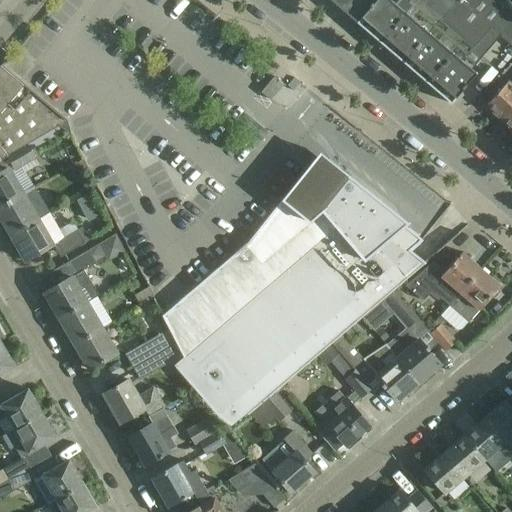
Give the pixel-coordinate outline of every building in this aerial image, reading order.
[(329,0),(356,23),(375,0),(329,0)] [(375,0),(356,23),(403,63),(404,64),(406,65),(415,73),(426,83),(450,104),(463,89),(475,75),(460,61),(490,28),(499,36),(511,22),(511,6),(504,0),(375,0)] [(0,160),(7,156),(28,144),(60,126),(71,135),(71,136),(67,120),(1,65),(0,66),(0,160)] [(277,80),(274,77),(261,92),(270,100),(283,85),(280,82),(277,80)] [(485,106),(501,120),(511,107),(511,86),(507,82),(485,106)] [(511,107),(501,120),(511,130),(511,107)] [(28,144),(7,156),(14,171),(36,159),(28,144)] [(320,153),(248,243),(162,317),(175,342),(183,357),(174,366),(230,430),(408,278),(396,264),(410,252),(409,251),(412,249),(419,243),(421,240),(404,226),(407,223),(348,176),(320,153)] [(88,170),(82,159),(68,167),(74,178),(88,170)] [(8,169),(0,173),(0,207),(23,194),(35,187),(23,166),(14,171),(11,173),(8,169)] [(23,194),(0,207),(0,218),(11,236),(48,213),(50,213),(36,188),(24,195),(23,194)] [(48,213),(11,236),(25,261),(42,251),(56,243),(63,255),(84,243),(77,230),(63,238),(48,213)] [(82,227),(77,230),(84,243),(89,240),(82,227)] [(62,283),(44,293),(59,318),(98,294),(84,270),(97,263),(96,262),(105,256),(99,245),(89,250),(88,250),(69,261),(77,275),(72,277),(62,283)] [(451,301),(480,268),(462,253),(444,272),(433,262),(405,286),(421,300),(428,291),(436,298),(441,292),(451,301)] [(497,289),(500,286),(480,268),(451,301),(472,319),(491,297),(494,300),(501,292),(497,289)] [(153,297),(148,287),(134,295),(140,305),(153,297)] [(411,312),(395,293),(384,303),(400,322),(411,312)] [(98,294),(59,318),(74,344),(101,327),(87,303),(99,296),(98,294)] [(456,343),(440,325),(430,333),(445,351),(456,343)] [(101,327),(74,344),(89,370),(117,353),(101,327)] [(408,346),(397,356),(419,382),(440,364),(417,338),(416,339),(406,327),(398,334),(408,346)] [(125,354),(132,367),(175,342),(168,329),(125,354)] [(397,401),(419,382),(397,356),(385,366),(375,354),(365,362),(345,337),(334,345),(365,380),(374,391),(381,385),(384,389),(385,387),(397,401)] [(0,375),(15,367),(1,342),(0,342),(0,375)] [(175,342),(132,367),(138,379),(162,365),(174,366),(183,357),(175,342)] [(373,392),(374,391),(365,380),(334,345),(334,346),(354,370),(345,378),(355,389),(334,407),(332,404),(320,415),(324,420),(315,428),(335,451),(343,444),(345,446),(369,425),(352,406),(371,389),(373,392)] [(340,354),(333,346),(319,357),(326,366),(340,354)] [(128,379),(103,394),(120,423),(160,400),(153,388),(138,397),(128,379)] [(0,420),(8,416),(15,429),(42,413),(28,389),(0,405),(0,420)] [(287,395),(282,390),(264,405),(278,422),(291,411),(291,410),(296,406),(287,395)] [(511,410),(504,401),(484,418),(504,441),(511,449),(511,410)] [(118,425),(123,433),(150,419),(146,410),(118,425)] [(42,413),(15,429),(3,436),(11,450),(14,448),(21,459),(0,470),(0,484),(50,455),(44,444),(56,437),(42,413)] [(177,434),(166,415),(129,437),(145,465),(159,457),(160,458),(163,456),(162,455),(176,447),(171,437),(177,434)] [(194,444),(217,431),(209,417),(185,430),(194,444)] [(485,457),(504,441),(484,418),(465,434),(485,457)] [(217,431),(194,444),(194,446),(199,443),(206,455),(226,443),(218,431),(217,431)] [(313,454),(292,431),(283,439),(284,440),(262,460),(272,472),(291,493),(315,472),(305,461),(313,454)] [(465,475),(485,457),(465,434),(445,452),(465,475)] [(465,475),(445,452),(424,469),(444,493),(465,475)] [(33,479),(47,505),(83,484),(69,459),(57,467),(50,455),(0,484),(0,485),(9,480),(15,489),(33,479)] [(190,472),(184,461),(176,465),(152,479),(168,506),(183,498),(184,499),(186,498),(186,496),(192,493),(196,499),(207,492),(194,470),(190,472)] [(285,499),(255,465),(228,480),(242,497),(263,495),(274,508),(285,499)] [(90,511),(97,508),(83,484),(47,505),(51,511),(90,511)] [(399,490),(380,507),(384,511),(426,511),(432,508),(417,490),(406,499),(399,490)] [(218,511),(212,501),(199,509),(198,508),(191,511),(218,511)]
